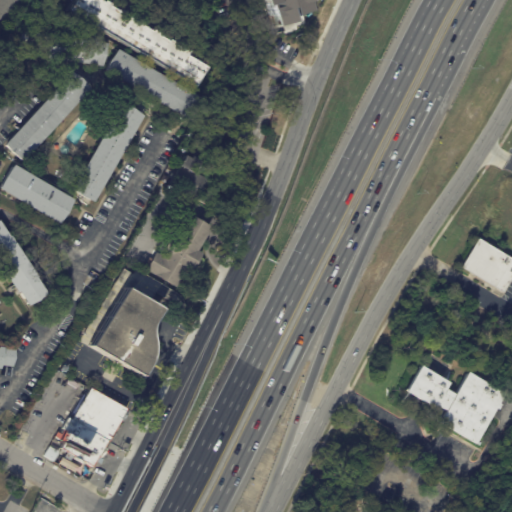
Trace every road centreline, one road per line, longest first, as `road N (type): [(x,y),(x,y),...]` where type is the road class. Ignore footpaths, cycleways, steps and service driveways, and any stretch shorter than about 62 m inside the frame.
road 1 (motorway): [(395,79),(172,511)]
road 2 (secondary): [(270,511),(366,327),(511,98)]
road 3 (motorway): [(209,511),(386,170)]
road 4 (motorway): [(268,511),(386,170)]
road 5 (secondary): [(352,0),(226,296)]
road 6 (secondary): [(226,296),(112,511)]
road 7 (motorway): [(226,296),(209,350),(130,511)]
road 8 (motorway): [(386,170),(475,0)]
